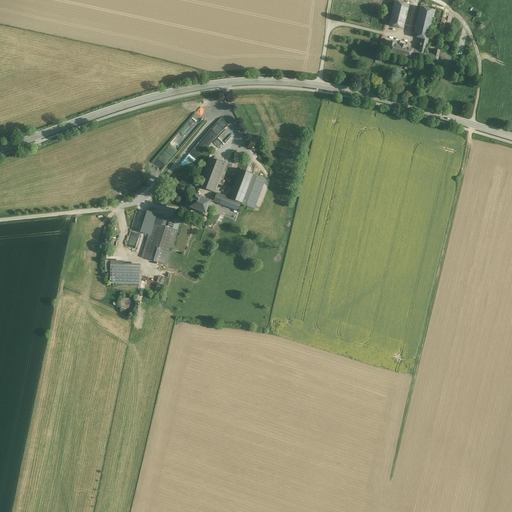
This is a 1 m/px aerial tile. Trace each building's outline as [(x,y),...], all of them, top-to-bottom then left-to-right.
[(409,4),(394,1),(388,25),(403,29),(409,4)] [(435,11),(420,7),(414,31),(413,36),(421,38),(428,39),(435,11)] [(441,21),(444,10),(439,9),(434,31),(443,33),(446,22),(441,21)] [(428,39),(421,38),(418,51),(424,52),(428,39)] [(394,42),(391,41),(390,42),(387,53),(410,59),(411,55),(413,49),(406,48),(407,46),(399,44),(399,46),(394,45),(395,43),(394,42)] [(434,49),(433,54),(424,52),(418,51),(413,49),(411,55),(437,61),(439,50),(434,49)] [(204,137),(211,143),(217,136),(225,143),(234,134),(218,121),(204,137)] [(209,157),(198,186),(213,192),(224,163),(209,157)] [(253,174),(239,169),(228,198),(239,202),(242,203),(253,174)] [(228,198),(216,193),(213,202),(225,206),(228,198)] [(210,200),(200,197),(194,194),(192,199),(189,207),(190,207),(205,213),(210,201),(210,200)] [(239,202),(228,198),(225,206),(238,210),(240,204),(239,202)] [(168,227),(153,223),(143,257),(166,265),(180,221),(170,218),(168,227)] [(128,241),(127,247),(135,249),(137,243),(128,241)] [(139,265),(111,265),(111,283),(140,284),(140,283),(140,279),(141,277),(141,269),(139,269),(139,265)] [(165,283),(143,277),(141,277),(140,279),(142,279),(147,281),(146,285),(163,289),(165,283)] [(135,307),(135,304),(135,301),(133,298),(131,297),(128,296),(125,297),(122,299),(120,301),(120,304),(120,307),(122,310),(125,311),(128,312),(131,311),(133,309),(135,307)]
